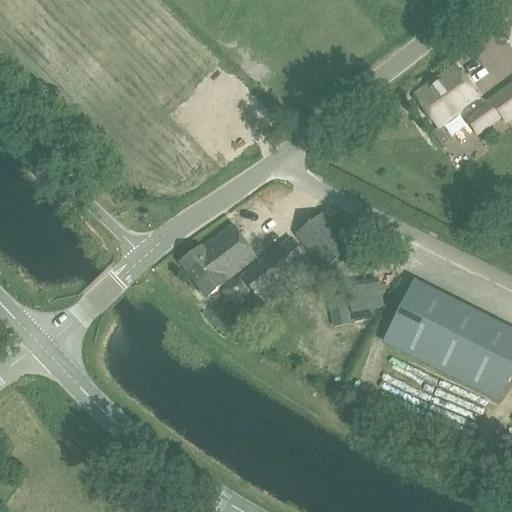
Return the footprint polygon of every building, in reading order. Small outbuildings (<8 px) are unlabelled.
[(511,82),(482,105),(478,99),(479,98),(455,65),(414,95),(437,129),(461,111),(464,117),(464,118),(476,135),(501,118),(505,124),(511,118),(511,82)] [(352,248),(324,211),(295,234),(322,271),(352,248)] [(206,298),(231,279),(257,260),(231,224),(180,262),(206,298)] [(240,276),(256,299),(307,260),(291,236),(240,276)] [(511,339),(412,288),(384,342),(499,400),(511,373),(511,339)] [(327,300),(329,307),(346,304),(345,296),(327,300)]
